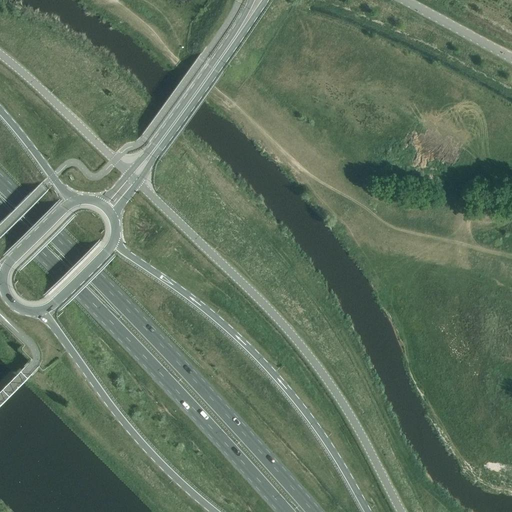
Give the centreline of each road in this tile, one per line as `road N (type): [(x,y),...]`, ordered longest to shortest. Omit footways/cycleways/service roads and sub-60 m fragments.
road 1 (trunk): [(312,511),(0,182)]
road 2 (unclassified): [(404,511),(351,416),(298,343),(138,179)]
road 3 (trunk): [(0,212),(285,511)]
road 4 (trunk): [(366,511),(317,429),(265,364),(115,244)]
road 5 (trunk): [(39,313),(146,451),(214,511)]
road 6 (unclassified): [(128,169),(0,56)]
road 7 (tertiary): [(151,150),(233,39)]
road 8 (unclassified): [(511,58),(403,0)]
